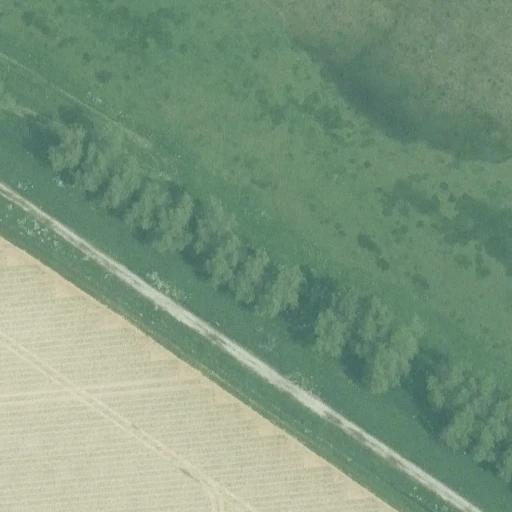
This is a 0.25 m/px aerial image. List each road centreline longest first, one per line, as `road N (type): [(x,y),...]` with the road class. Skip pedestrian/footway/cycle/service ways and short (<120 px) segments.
road 1 (track): [(468,511),(0,195)]
road 2 (track): [(157,147),(0,54)]
